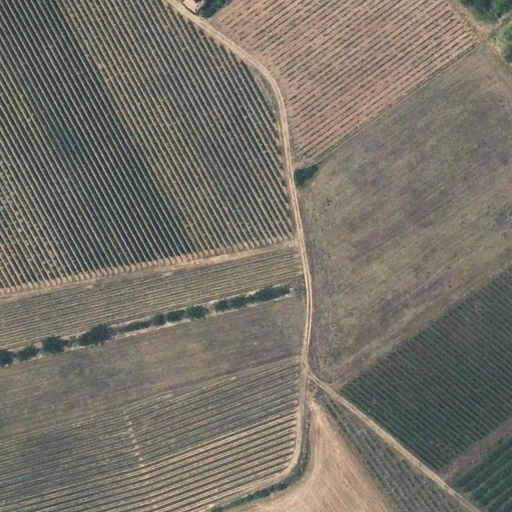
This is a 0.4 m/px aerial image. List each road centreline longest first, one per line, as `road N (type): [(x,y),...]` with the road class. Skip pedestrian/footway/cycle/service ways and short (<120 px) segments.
road 1 (track): [(478,511),(308,376),(308,294),(282,103),(258,64),(168,0)]
road 2 (track): [(288,163),(319,159),(511,14)]
road 3 (track): [(222,511),(287,485),(302,469),(309,448),(304,368)]
